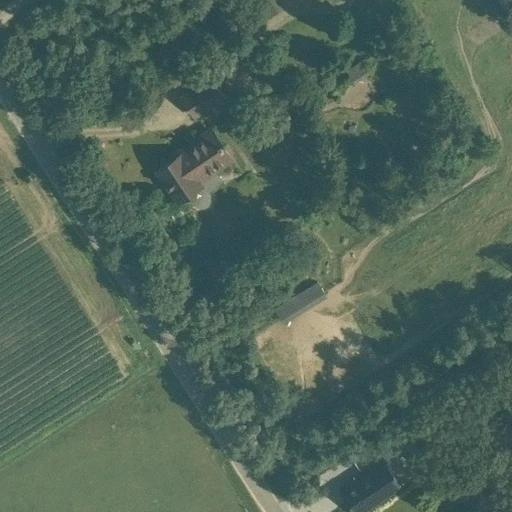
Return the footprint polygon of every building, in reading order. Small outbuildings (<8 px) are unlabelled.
[(285,4),(282,0),(249,0),(263,19),(285,4)] [(377,70),(370,57),(348,68),(355,82),(377,70)] [(181,96),(195,116),(225,95),(211,76),(181,96)] [(178,200),(189,193),(195,202),(198,204),(201,206),(204,206),(207,205),(210,203),(211,197),(210,194),(204,183),(201,179),(220,167),(223,170),(236,161),(212,127),(178,150),(180,153),(157,169),(178,200)] [(318,280),(276,306),(285,322),(328,296),(318,280)] [(341,489),(356,511),(363,511),(402,486),(385,460),(341,489)]
